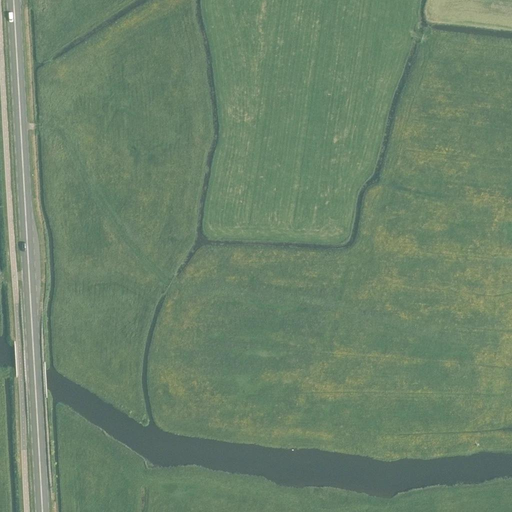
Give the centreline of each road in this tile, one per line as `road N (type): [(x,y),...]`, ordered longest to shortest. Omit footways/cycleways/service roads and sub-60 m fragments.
road 1 (track): [(496,343),(320,298),(158,281),(66,129),(20,126)]
road 2 (primary): [(42,511),(13,0)]
